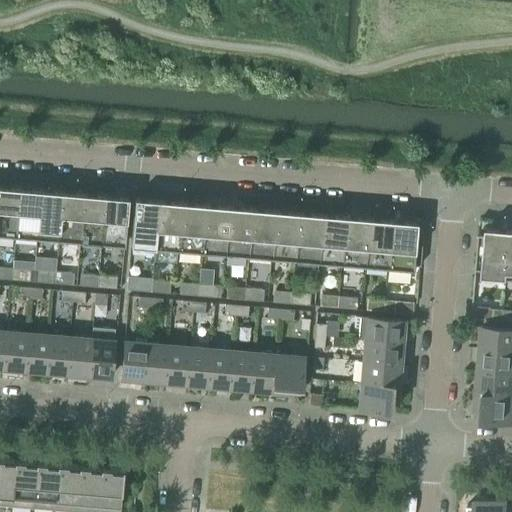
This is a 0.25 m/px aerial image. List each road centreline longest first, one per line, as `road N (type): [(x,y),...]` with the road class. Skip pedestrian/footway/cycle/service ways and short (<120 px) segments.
road 1 (residential): [(456,191),(0,153)]
road 2 (residential): [(434,445),(456,191)]
road 3 (residential): [(434,445),(183,422)]
road 4 (residential): [(183,422),(0,408)]
